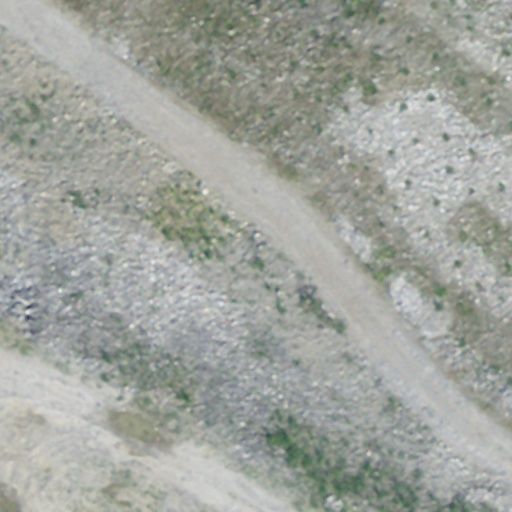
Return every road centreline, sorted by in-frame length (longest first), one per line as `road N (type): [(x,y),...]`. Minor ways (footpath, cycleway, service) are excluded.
road 1 (track): [(0,157),(153,283),(333,464)]
road 2 (track): [(143,0),(511,213)]
